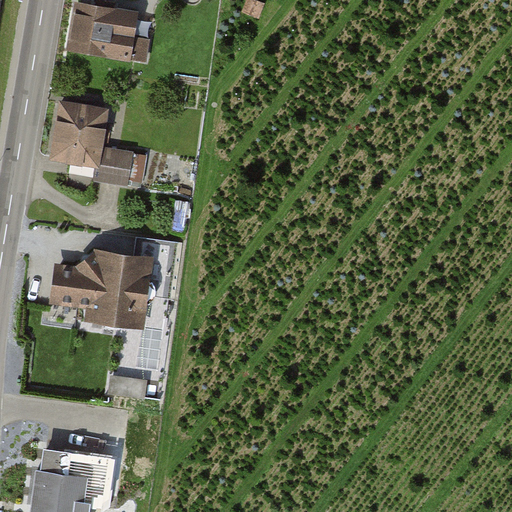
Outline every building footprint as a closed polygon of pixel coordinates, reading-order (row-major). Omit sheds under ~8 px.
[(150,15),(73,2),(66,47),(143,60),(150,15)] [(111,106),(57,96),(46,154),(100,164),(104,143),(111,106)] [(104,143),(100,173),(130,178),(135,148),(104,143)] [(99,242),(94,278),(57,273),(52,307),(142,320),(152,250),(99,242)] [(114,391),(151,391),(151,373),(114,373),(114,391)] [(85,455),(49,451),(46,475),(38,474),(32,511),(93,511),(94,511),(88,508),(91,483),(81,482),(85,455)]
